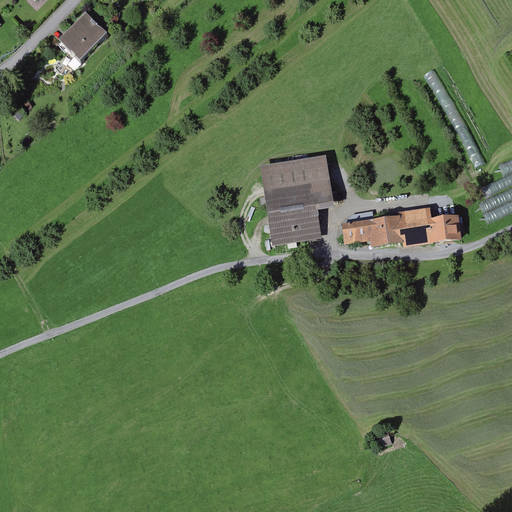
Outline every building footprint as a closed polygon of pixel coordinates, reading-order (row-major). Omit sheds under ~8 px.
[(27,0),(37,9),(45,0),(27,0)] [(105,42),(84,21),(57,49),(78,70),(105,42)] [(428,75),(476,165),(485,161),(436,71),(428,75)] [(323,166),(259,176),(271,255),(320,248),(316,223),(332,221),(323,166)] [(427,218),(395,223),(395,225),(399,252),(401,258),(459,249),(456,225),(429,229),(427,218)] [(339,235),(342,255),(373,250),(373,256),(399,252),(395,225),(374,228),(372,220),(351,223),(339,235)] [(385,434),(369,440),(374,453),(390,447),(385,434)]
